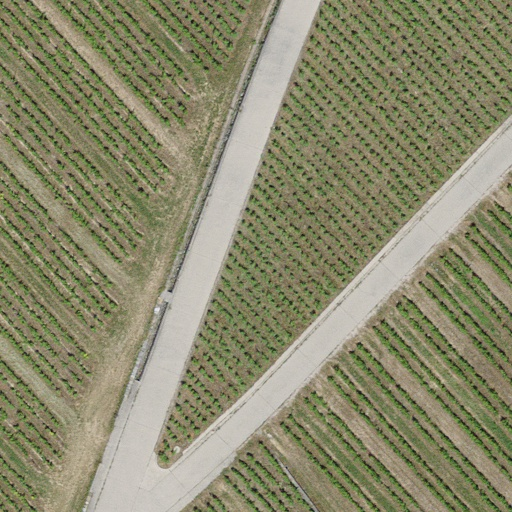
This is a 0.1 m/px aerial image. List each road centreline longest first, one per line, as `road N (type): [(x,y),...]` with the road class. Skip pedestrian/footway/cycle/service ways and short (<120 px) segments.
road 1 (unclassified): [(307,0),(115,511)]
road 2 (unclassified): [(142,511),(348,317),(511,146)]
